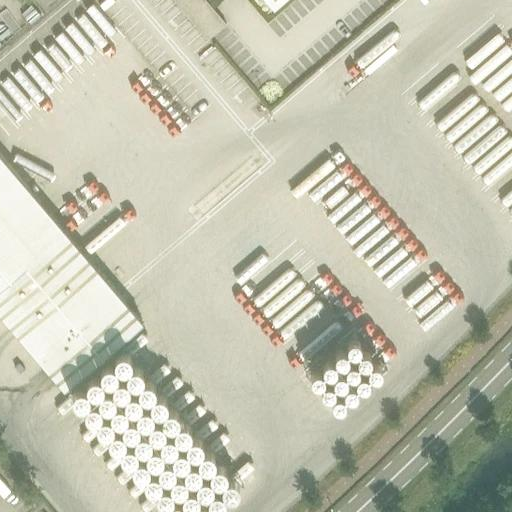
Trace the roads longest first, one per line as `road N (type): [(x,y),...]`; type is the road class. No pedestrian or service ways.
road 1 (unknown): [(172,280),(240,368),(286,406),(312,412),(334,404),(405,346),(477,260),(476,237),(366,107)]
road 2 (primary): [(511,358),(356,511)]
road 3 (unknown): [(273,137),(374,40),(415,25),(446,35)]
road 4 (unknown): [(168,275),(153,239),(176,178),(197,158),(273,137)]
road 5 (unknown): [(346,0),(278,56),(260,56),(239,28)]
